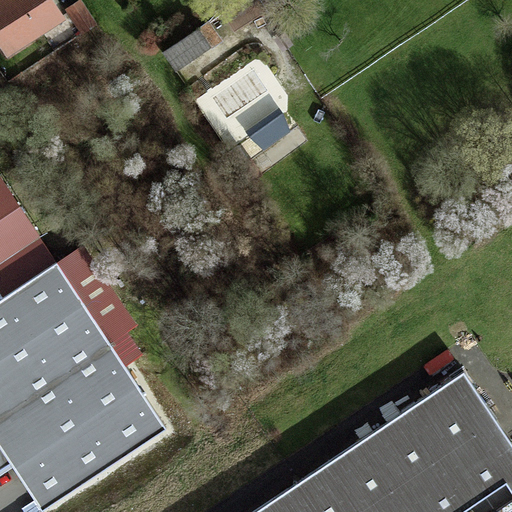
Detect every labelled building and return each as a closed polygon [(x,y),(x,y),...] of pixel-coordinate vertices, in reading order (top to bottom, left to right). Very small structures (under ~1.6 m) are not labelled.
[(51,0),(0,0),(0,40),(7,51),(62,16),(51,0)] [(78,0),(66,6),(78,32),(95,25),(83,0),(78,0)] [(278,0),(272,0),(266,4),(271,10),(281,3),(278,0)] [(163,51),(175,70),(217,42),(204,23),(163,51)] [(56,260),(1,177),(0,177),(0,294),(1,296),(56,260)] [(166,426),(56,260),(1,296),(0,297),(0,468),(11,462),(41,508),(166,426)] [(489,511),(511,497),(511,442),(511,441),(502,447),(487,424),(496,419),(495,418),(463,369),(250,511),(489,511)] [(502,447),(511,441),(496,419),(487,424),(502,447)] [(511,497),(489,511),(503,511),(511,506),(511,497)]
